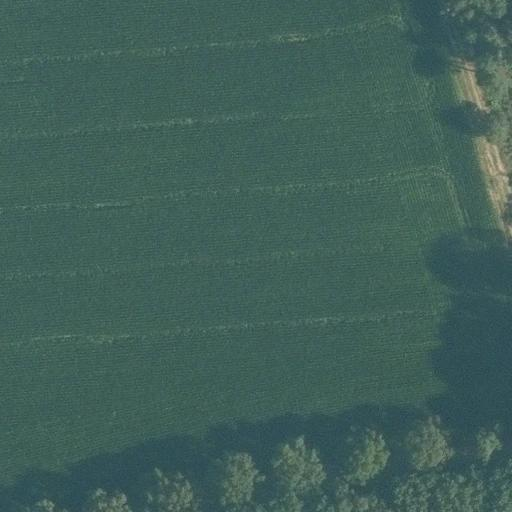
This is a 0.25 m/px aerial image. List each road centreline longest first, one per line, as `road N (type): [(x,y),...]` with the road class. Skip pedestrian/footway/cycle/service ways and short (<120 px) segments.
road 1 (track): [(144,511),(341,470),(511,448)]
road 2 (track): [(511,224),(440,0)]
